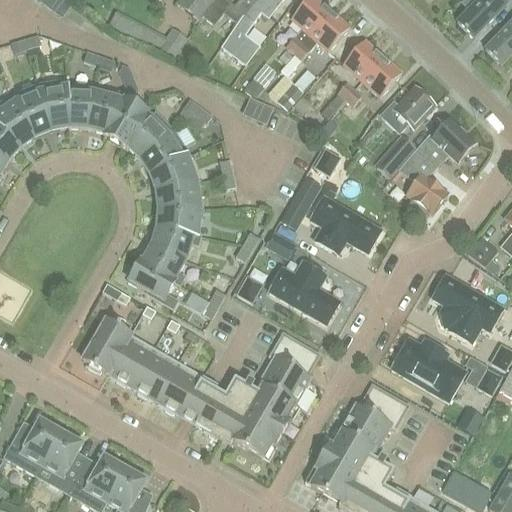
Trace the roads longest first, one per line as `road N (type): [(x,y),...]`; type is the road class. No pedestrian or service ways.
road 1 (residential): [(263,511),(406,268),(453,238),(511,160)]
road 2 (residential): [(0,242),(32,186),(53,169),(100,171),(123,201),(122,234),(35,384)]
road 3 (residential): [(228,494),(35,384)]
road 4 (residential): [(511,132),(376,0)]
